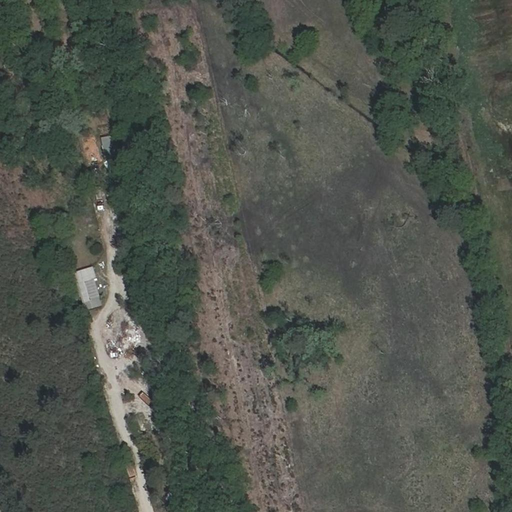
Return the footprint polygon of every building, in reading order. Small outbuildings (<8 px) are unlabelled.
[(103,138),(106,161),(117,160),(115,137),(103,138)] [(75,271),(78,280),(85,278),(96,275),(93,265),(75,271)] [(78,280),(83,295),(89,293),(85,278),(78,280)] [(89,293),(83,295),(84,301),(85,301),(91,300),(89,293)] [(91,300),(85,301),(86,309),(100,304),(98,297),(91,300)]
